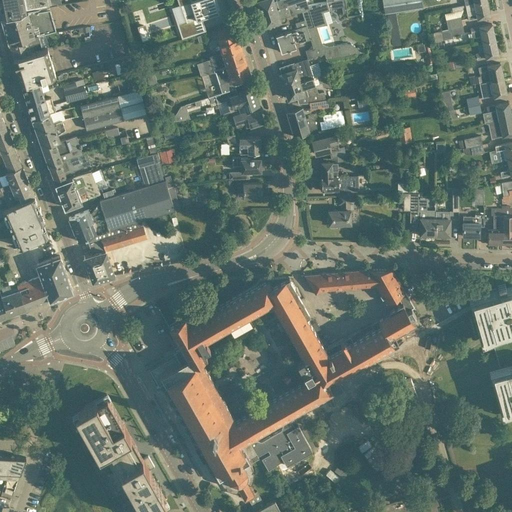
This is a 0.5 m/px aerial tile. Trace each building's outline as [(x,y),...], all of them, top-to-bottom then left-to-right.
[(0,0),(0,10),(1,15),(39,8),(50,6),(48,0),(0,0)] [(191,0),(177,0),(179,4),(185,20),(177,23),(182,37),(194,34),(194,33),(191,23),(190,21),(202,17),(211,14),(219,12),(214,0),(192,0),(191,0)] [(287,5),(301,0),(276,0),(274,1),(273,0),(257,0),(261,13),(287,5)] [(314,26),(316,26),(327,24),(323,12),(342,6),(343,13),(346,12),(344,0),(332,0),(333,0),(326,1),(308,4),(306,0),(301,0),(287,5),(289,12),(290,14),(302,11),(304,19),(295,22),(296,23),(305,20),(307,28),(314,26)] [(422,0),(382,0),(384,13),(424,6),(422,0)] [(482,0),(467,3),(451,7),(452,11),(463,9),(463,7),(465,6),(468,20),(490,15),(486,0),(482,0)] [(289,12),(287,5),(261,13),(265,25),(283,20),(282,14),(289,12)] [(1,15),(9,42),(36,34),(38,34),(40,33),(40,34),(56,29),(51,8),(39,10),(39,8),(1,15)] [(462,25),(460,16),(463,9),(452,11),(444,13),(447,28),(462,25)] [(347,43),(327,46),(322,43),(316,26),(314,26),(307,28),(305,20),(296,23),(297,27),(276,34),(281,51),(289,49),(296,47),(295,44),(310,39),(313,47),(305,50),(307,58),(324,52),(326,59),(360,53),(360,48),(357,46),(355,46),(351,43),(347,44),(347,43)] [(481,35),(482,41),(495,38),(492,23),(470,27),(472,37),(481,35)] [(234,25),(224,28),(216,31),(218,36),(220,43),(222,51),(240,46),(234,25)] [(462,25),(447,28),(433,31),(435,41),(452,37),(452,35),(464,33),(462,25)] [(400,43),(398,27),(392,27),(395,44),(400,43)] [(197,35),(199,42),(206,40),(204,33),(197,35)] [(36,34),(9,42),(14,57),(13,57),(13,58),(42,47),(38,34),(36,34)] [(498,54),(495,38),(482,41),(484,51),(475,53),(476,59),(498,54)] [(387,40),(378,39),(377,47),(385,48),(387,40)] [(430,43),(428,43),(428,42),(417,44),(418,52),(425,51),(427,62),(433,61),(430,43)] [(42,47),(13,58),(16,67),(16,68),(17,67),(22,84),(55,74),(50,55),(48,47),(47,46),(42,47)] [(244,59),(240,46),(222,51),(209,55),(213,68),(227,64),(227,65),(244,59)] [(122,74),(135,71),(131,55),(119,58),(122,74)] [(294,62),(296,68),(280,73),(284,85),(313,76),(311,69),(307,58),(294,62)] [(466,58),(452,60),(447,61),(448,68),(468,64),(466,58)] [(215,71),(221,89),(235,85),(251,80),(244,59),(227,65),(227,64),(213,68),(214,71),(214,72),(215,71)] [(488,70),(490,80),(503,78),(500,62),(478,66),(479,72),(488,70)] [(55,74),(22,84),(27,102),(44,96),(42,88),(60,83),(58,77),(58,74),(57,73),(55,74)] [(418,74),(416,76),(417,80),(419,82),(423,81),(425,78),(424,75),(422,73),(418,74)] [(475,74),(468,75),(470,85),(479,83),(482,82),(480,75),(475,76),(475,74)] [(298,103),(309,101),(325,99),(325,98),(324,91),(318,92),(313,76),(284,85),(289,98),(296,96),(298,103)] [(494,96),(497,95),(507,93),(503,78),(490,80),(482,82),(479,83),(482,96),(482,97),(493,95),(494,96)] [(63,85),(64,89),(78,86),(76,80),(63,83),(63,85)] [(63,90),(66,102),(81,98),(78,86),(64,89),(63,90)] [(402,88),(404,97),(416,95),(414,86),(402,88)] [(230,106),(232,112),(242,108),(242,109),(245,108),(259,104),(258,102),(259,101),(258,98),(257,98),(255,93),(257,93),(255,89),(254,89),(254,87),(237,93),(221,98),(216,100),(214,94),(208,96),(210,102),(216,101),(217,105),(232,100),(233,105),(230,106)] [(237,93),(236,87),(222,91),(214,94),(216,100),(221,98),(237,93)] [(139,88),(122,91),(124,103),(141,99),(139,88)] [(446,109),(453,108),(449,89),(442,90),(446,109)] [(80,104),(74,106),(76,116),(83,114),(86,128),(124,119),(118,94),(80,104)] [(467,105),(479,103),(478,95),(466,98),(467,105)] [(44,96),(27,102),(32,118),(50,112),(55,110),(51,96),(45,98),(44,96)] [(357,99),(358,106),(371,104),(370,97),(357,99)] [(329,107),(327,98),(325,98),(325,99),(309,101),(310,110),(329,107)] [(487,111),(490,111),(492,121),(511,116),(508,101),(486,106),(487,111)] [(142,102),(123,103),(124,115),(142,114),(142,102)] [(177,120),(191,118),(186,103),(180,105),(176,113),(177,120)] [(481,111),(479,103),(467,105),(469,114),(481,111)] [(310,131),(309,129),(317,127),(315,120),(308,116),(305,117),(302,107),(287,111),(294,136),(310,131)] [(50,112),(32,118),(35,127),(36,128),(42,146),(59,139),(57,134),(65,128),(62,119),(65,118),(61,108),(57,109),(55,110),(50,112)] [(242,108),(232,112),(236,126),(249,121),(250,125),(264,121),(260,108),(246,112),(245,108),(242,109),(242,108)] [(511,118),(511,116),(492,121),(489,122),(492,132),(493,137),(511,132),(511,118)] [(400,141),(412,140),(410,124),(398,125),(400,141)] [(106,128),(108,135),(119,132),(118,125),(106,128)] [(0,151),(14,146),(7,127),(0,130),(0,151)] [(236,141),(235,133),(227,135),(228,143),(236,141)] [(331,157),(341,154),(345,153),(344,145),(339,146),(336,134),(322,137),(312,139),(315,153),(329,150),(331,157)] [(83,154),(76,135),(66,139),(66,138),(59,139),(42,146),(49,165),(74,156),(78,155),(83,154)] [(157,150),(152,135),(146,137),(150,152),(157,150)] [(470,146),(482,143),(480,135),(464,138),(464,139),(465,146),(465,147),(470,146)] [(240,136),(240,142),(240,153),(260,152),(260,136),(240,136)] [(511,141),(494,145),(495,151),(498,160),(511,157),(511,141)] [(482,143),(470,146),(472,154),(484,151),(482,143)] [(14,146),(0,151),(0,167),(2,173),(5,172),(22,165),(14,146)] [(174,161),(171,149),(160,151),(163,163),(174,161)] [(152,153),(137,157),(139,166),(143,165),(149,184),(157,182),(163,179),(165,179),(164,175),(158,151),(152,153)] [(74,156),(49,165),(56,182),(67,178),(65,173),(80,168),(78,165),(81,164),(78,155),(74,156)] [(232,155),(233,165),(241,164),(241,171),(229,171),(229,178),(249,177),(249,171),(261,170),(261,168),(263,168),(262,161),(261,162),(261,156),(241,157),(241,155),(232,155)] [(511,157),(498,160),(498,161),(507,159),(509,169),(500,171),(501,176),(511,173),(511,157)] [(337,160),(332,161),(322,161),(322,175),(321,175),(321,176),(338,175),(337,160)] [(10,182),(0,186),(2,190),(28,179),(22,165),(5,172),(10,182)] [(100,168),(93,169),(95,178),(101,177),(100,168)] [(86,198),(100,193),(91,171),(79,174),(67,178),(56,182),(65,206),(86,198)] [(339,180),(349,180),(349,178),(348,174),(338,175),(321,176),(321,188),(322,188),(322,190),(339,189),(339,180)] [(28,179),(2,190),(8,206),(34,194),(28,179)] [(102,207),(90,211),(93,220),(106,216),(110,230),(141,220),(174,209),(167,187),(167,184),(166,184),(165,179),(163,179),(157,182),(149,184),(116,194),(103,198),(102,199),(100,199),(102,207)] [(511,179),(501,181),(503,195),(509,194),(508,189),(511,188),(511,179)] [(262,181),(252,181),(243,182),(237,183),(238,190),(243,190),(244,197),(262,196),(262,181)] [(173,185),(167,187),(174,209),(180,208),(173,185)] [(111,188),(104,192),(106,196),(113,193),(111,188)] [(410,210),(418,210),(418,192),(410,192),(410,210)] [(5,206),(2,207),(15,237),(19,245),(19,246),(30,241),(42,236),(49,233),(45,224),(43,220),(45,219),(40,207),(34,194),(8,206),(5,207),(5,206)] [(351,222),(350,212),(350,209),(349,209),(349,203),(353,203),(353,194),(339,195),(339,203),(342,203),(342,209),(328,209),(329,223),(351,222)] [(493,214),(493,228),(488,228),(488,243),(502,243),(501,208),(491,208),(491,214),(493,214)] [(511,208),(507,208),(501,208),(502,243),(511,242),(511,213),(511,214),(511,208)] [(89,209),(69,217),(70,220),(73,227),(78,240),(86,237),(100,233),(110,230),(106,216),(93,220),(90,211),(89,209)] [(420,233),(434,234),(435,217),(435,218),(436,210),(435,209),(420,209),(420,223),(420,233)] [(435,217),(434,234),(450,234),(450,224),(450,218),(450,210),(436,210),(435,218),(435,217)] [(484,225),(484,213),(475,213),(475,215),(463,215),(463,234),(479,235),(479,225),(484,225)] [(100,233),(86,237),(88,240),(92,253),(105,249),(147,236),(143,223),(142,224),(141,220),(110,230),(100,233)] [(92,253),(84,255),(89,270),(93,280),(115,274),(114,273),(111,265),(105,249),(92,253)] [(37,263),(41,275),(30,279),(33,288),(67,275),(60,255),(38,263),(37,263)] [(385,301),(396,295),(405,290),(399,280),(397,277),(392,268),(366,268),(315,272),(304,273),(309,282),(315,293),(321,290),(376,285),(385,301)] [(30,279),(18,284),(26,308),(48,300),(73,290),(67,275),(33,288),(30,279)] [(332,406),(348,397),(350,395),(344,386),(341,388),(339,384),(350,378),(472,309),(470,304),(436,324),(427,329),(395,347),(388,335),(413,321),(412,319),(406,309),(413,305),(405,290),(396,295),(400,303),(387,310),(388,312),(371,322),(374,328),(373,328),(364,333),(361,328),(349,334),(324,348),(317,335),(322,332),(317,324),(312,327),(294,294),(298,292),(294,283),(289,275),(276,276),(259,278),(254,284),(188,321),(185,315),(168,324),(180,345),(174,348),(177,353),(177,354),(186,349),(231,428),(240,423),(247,437),(248,436),(258,454),(268,449),(270,453),(262,458),(268,469),(277,464),(276,463),(283,459),(286,465),(312,450),(297,424),(294,426),(290,418),(327,397),(332,406)] [(26,308),(18,284),(11,287),(10,283),(4,286),(1,286),(5,295),(2,296),(3,299),(9,314),(13,313),(26,308)] [(469,298),(470,304),(472,309),(481,342),(492,339),(495,353),(511,347),(511,285),(506,287),(505,283),(498,285),(499,289),(472,297),(469,298)] [(0,317),(9,314),(3,299),(2,296),(0,291),(0,317)] [(511,347),(495,353),(500,368),(489,371),(502,416),(511,412),(511,347)] [(251,462),(252,461),(249,457),(256,453),(257,455),(258,454),(248,436),(247,437),(240,423),(231,428),(186,349),(177,354),(177,353),(150,369),(159,385),(165,381),(218,475),(219,476),(219,475),(222,481),(225,484),(230,487),(234,488),(239,488),(244,497),(247,495),(255,509),(250,511),(282,511),(274,498),(265,504),(257,490),(255,491),(248,480),(251,481),(254,470),(253,465),(251,462)] [(143,458),(122,420),(107,393),(65,417),(118,511),(145,511),(166,501),(164,498),(148,469),(155,465),(148,455),(143,458)] [(6,478),(15,454),(11,453),(10,455),(4,455),(4,454),(3,454),(0,463),(0,475),(6,478)] [(15,454),(6,478),(7,478),(8,475),(18,479),(26,456),(15,456),(15,454)] [(419,511),(434,511),(439,510),(431,488),(413,495),(419,511)] [(0,502),(0,511),(7,511),(9,505),(0,502)]
